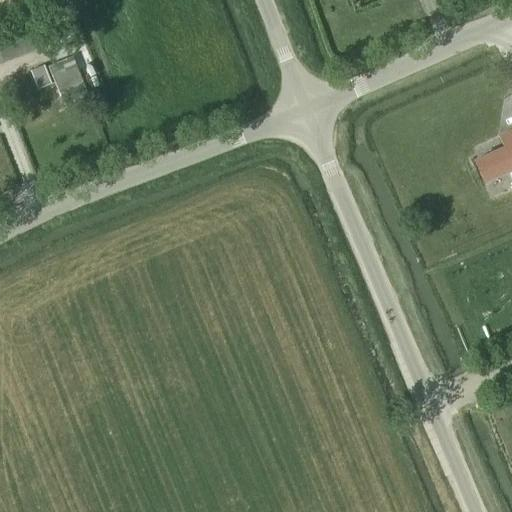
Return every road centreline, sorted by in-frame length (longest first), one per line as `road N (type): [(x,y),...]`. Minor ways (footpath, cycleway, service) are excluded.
road 1 (unclassified): [(473,511),(308,110)]
road 2 (unclassified): [(0,236),(308,110)]
road 3 (unclassified): [(308,110),(511,18)]
